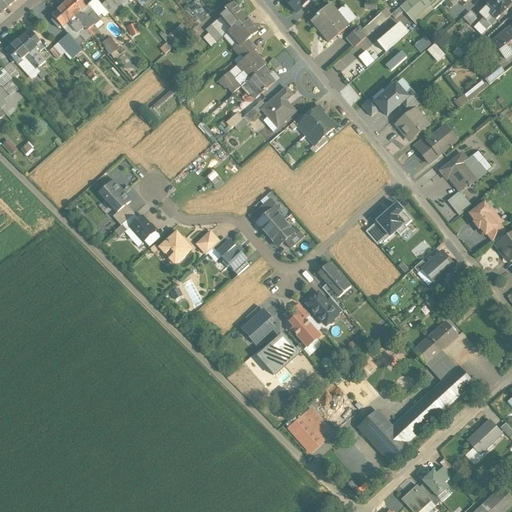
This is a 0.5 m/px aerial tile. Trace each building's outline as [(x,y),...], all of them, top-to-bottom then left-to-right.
[(80,0),(70,0),(64,6),(75,18),(87,8),(80,0)] [(102,6),(97,0),(96,0),(89,6),(99,17),(106,11),(102,6)] [(108,0),(102,6),(106,11),(109,14),(121,3),(117,0),(108,0)] [(284,0),(296,14),(312,0),(284,0)] [(407,0),(391,16),(396,19),(403,13),(410,20),(429,5),(434,10),(441,3),(445,0),(407,0)] [(511,5),(506,0),(491,0),(487,5),(495,13),(499,18),(499,17),(511,5)] [(245,18),(233,3),(219,16),(220,18),(231,30),(245,18)] [(331,5),(316,17),(317,18),(311,22),(328,43),(348,27),(346,24),(337,13),(331,5)] [(75,18),(64,6),(53,15),(64,27),(75,18)] [(87,8),(75,18),(85,30),(88,33),(102,21),(99,17),(89,6),(87,8)] [(346,10),(344,7),(337,13),(346,24),(353,18),(346,10)] [(495,13),(487,21),(491,25),(499,18),(495,13)] [(482,21),(478,16),(470,22),(474,27),(482,21)] [(85,30),(75,18),(64,27),(70,35),(75,40),(80,35),(79,34),(85,30)] [(231,30),(220,18),(211,25),(222,38),(228,33),(231,30)] [(231,30),(228,33),(239,44),(241,47),(248,41),(258,32),(245,18),(231,30)] [(135,23),(128,26),(132,36),(139,33),(135,23)] [(400,23),(377,42),(385,51),(407,33),(400,23)] [(222,38),(211,25),(206,30),(208,34),(217,43),(222,38)] [(511,27),(492,42),(493,44),(492,47),(495,51),(498,52),(498,51),(505,60),(511,54),(511,27)] [(366,37),(358,28),(347,38),(355,47),(366,37)] [(88,33),(85,30),(79,34),(80,35),(75,40),(77,44),(80,46),(91,37),(88,33)] [(31,31),(18,42),(29,54),(40,67),(46,61),(39,53),(45,48),(31,31)] [(217,43),(208,34),(203,38),(211,47),(217,43)] [(59,44),(72,59),(81,52),(76,45),(77,44),(75,40),(70,35),(59,44)] [(421,53),(432,44),(425,36),(414,45),(421,53)] [(118,50),(112,39),(103,44),(109,55),(118,50)] [(239,44),(233,49),(239,56),(241,54),(251,45),(248,41),(241,47),(239,44)] [(18,42),(7,51),(32,80),(43,70),(40,67),(29,54),(18,42)] [(428,51),(438,62),(445,54),(435,44),(428,51)] [(251,45),(241,54),(245,59),(253,52),(254,52),(256,51),(251,45)] [(173,49),(166,55),(171,61),(178,55),(173,49)] [(367,50),(359,57),(367,66),(375,60),(367,50)] [(402,50),(385,65),(391,71),(407,56),(402,50)] [(253,52),(245,59),(237,66),(244,73),(235,80),(229,73),(219,82),(226,89),(228,87),(234,94),(264,67),(266,66),(254,52),(253,52)] [(503,74),(495,65),(481,76),(489,85),(503,74)] [(264,67),(241,87),(248,96),(251,94),(256,100),(275,83),(268,75),(270,74),(264,67)] [(21,89),(4,69),(0,72),(0,74),(1,75),(0,75),(0,85),(1,86),(9,95),(9,96),(18,88),(20,89),(21,89)] [(402,104),(408,98),(406,95),(396,85),(375,104),(380,110),(387,117),(402,104)] [(485,91),(482,85),(466,91),(469,98),(485,91)] [(9,95),(1,86),(0,87),(0,99),(2,102),(3,101),(9,95)] [(286,89),(261,111),(267,117),(277,129),(296,113),(286,102),(292,96),(286,89)] [(402,104),(406,108),(415,100),(418,98),(411,91),(406,95),(408,98),(402,104)] [(371,118),(380,110),(375,104),(371,100),(362,108),(371,118)] [(406,108),(404,110),(409,115),(415,111),(421,106),(415,100),(406,108)] [(307,119),(301,125),(309,134),(326,119),(322,114),(323,113),(323,112),(320,108),(319,108),(307,119)] [(254,109),(246,117),(250,121),(258,114),(254,109)] [(409,115),(396,126),(397,127),(398,126),(403,132),(402,133),(409,142),(420,134),(418,132),(423,128),(418,121),(421,119),(415,111),(409,115)] [(237,114),(227,124),(231,129),(242,120),(237,114)] [(303,115),(289,126),(293,131),(301,125),(307,119),(303,115)] [(267,117),(263,122),(273,133),(277,129),(267,117)] [(326,119),(309,134),(317,143),(323,138),(335,127),(335,126),(332,122),(331,122),(330,123),(326,119)] [(427,142),(418,151),(418,152),(428,164),(456,139),(445,127),(427,142)] [(317,143),(310,149),(314,154),(327,142),(323,138),(317,143)] [(424,138),(413,147),(417,152),(418,152),(418,151),(427,142),(424,138)] [(32,149),(27,144),(21,150),(26,155),(32,149)] [(20,154),(13,147),(9,151),(16,158),(20,154)] [(480,178),(462,155),(440,172),(446,180),(448,178),(459,192),(467,186),(469,188),(470,187),(470,186),(480,178)] [(131,202),(113,182),(100,193),(117,213),(118,213),(126,206),(131,202)] [(457,214),(470,205),(461,191),(448,200),(457,214)] [(271,200),(258,212),(264,219),(273,211),(275,213),(279,209),(271,200)] [(377,223),(390,238),(396,232),(400,237),(408,230),(406,227),(412,222),(397,205),(377,223)] [(484,205),(470,215),(476,222),(474,223),(479,230),(480,228),(486,235),(487,234),(496,227),(487,215),(490,212),(489,212),(484,205)] [(126,206),(118,213),(117,213),(113,217),(121,226),(134,215),(126,206)] [(501,223),(491,210),(489,212),(490,212),(487,215),(496,227),(500,225),(501,223)] [(264,219),(258,224),(268,236),(283,222),(275,213),(273,211),(264,219)] [(134,215),(122,225),(127,231),(130,229),(130,228),(138,220),(134,215)] [(138,220),(130,228),(130,229),(143,243),(156,231),(151,225),(150,226),(142,217),(138,220)] [(283,222),(268,236),(278,247),(284,242),(293,234),(291,232),(283,222)] [(384,243),(390,238),(377,223),(366,233),(378,246),(383,241),(384,243)] [(496,227),(487,234),(493,242),(505,232),(500,225),(496,227)] [(293,234),(284,242),(291,249),(304,238),(295,228),(291,232),(293,234)] [(210,233),(197,245),(206,255),(213,249),(219,243),(210,233)] [(191,251),(177,234),(160,249),(175,265),(191,251)] [(511,236),(511,235),(497,246),(508,261),(511,258),(511,236)] [(219,243),(213,249),(217,254),(228,244),(228,243),(224,239),(219,243)] [(237,246),(236,247),(230,242),(228,243),(228,244),(217,254),(222,258),(220,260),(227,267),(229,266),(233,271),(244,261),(246,259),(241,254),(243,252),(237,246)] [(426,266),(422,270),(435,284),(455,267),(442,252),(426,266)] [(244,261),(233,271),(238,276),(249,266),(244,261)] [(422,261),(414,269),(418,274),(422,270),(426,266),(422,261)] [(351,288),(330,264),(322,270),(324,273),(320,276),(327,285),(338,298),(339,298),(351,288)] [(338,298),(327,285),(322,289),(330,298),(333,302),(338,298)] [(179,289),(173,292),(176,298),(182,296),(179,289)] [(326,302),(318,294),(307,304),(326,326),(329,324),(330,324),(333,322),(334,320),(338,316),(326,302)] [(333,302),(330,298),(326,302),(338,316),(342,312),(333,302)] [(309,316),(299,305),(292,312),(297,317),(298,317),(302,322),(304,320),(309,316)] [(251,324),(264,312),(258,306),(245,318),(251,324)] [(243,332),(256,346),(275,328),(267,320),(270,318),(264,312),(251,324),(243,332)] [(304,320),(302,322),(298,317),(297,317),(292,321),(292,322),(296,327),(292,330),(307,348),(319,337),(304,320)] [(446,323),(414,352),(425,365),(427,363),(441,351),(457,336),(446,323)] [(274,376),(298,355),(294,350),(293,351),(282,339),(275,345),(274,344),(258,358),(274,376)] [(298,346),(294,350),(298,355),(302,351),(298,346)] [(458,369),(441,351),(427,363),(444,381),(458,369)] [(392,428),(376,411),(358,428),(389,462),(407,446),(405,443),(472,383),(459,368),(458,369),(444,381),(392,428)] [(316,402),(330,421),(353,404),(339,385),(316,402)] [(310,411),(303,418),(290,429),(289,429),(310,453),(324,441),(317,434),(321,431),(323,434),(327,430),(310,411)] [(290,429),(303,418),(299,414),(286,425),(289,429),(290,429)] [(502,435),(489,421),(479,431),(479,432),(468,442),(480,455),(479,453),(490,444),(491,445),(502,435)] [(511,436),(511,430),(505,424),(500,428),(510,438),(511,436)] [(335,458),(362,488),(376,475),(350,445),(335,458)] [(451,468),(444,460),(440,464),(447,472),(451,468)] [(443,469),(436,475),(445,484),(452,478),(443,467),(442,468),(443,469)] [(433,472),(432,473),(429,472),(427,474),(426,478),(422,482),(429,489),(438,499),(449,489),(448,487),(447,487),(445,484),(436,475),(433,472)] [(452,478),(445,484),(447,487),(448,487),(452,492),(459,485),(452,478)] [(419,489),(417,486),(415,488),(415,489),(408,495),(407,495),(402,501),(410,510),(411,510),(412,511),(420,511),(431,502),(424,494),(424,493),(420,488),(419,489)] [(511,499),(502,488),(475,511),(504,511),(511,505),(511,499)] [(438,499),(429,489),(424,493),(424,494),(431,502),(435,507),(440,502),(438,499)]
